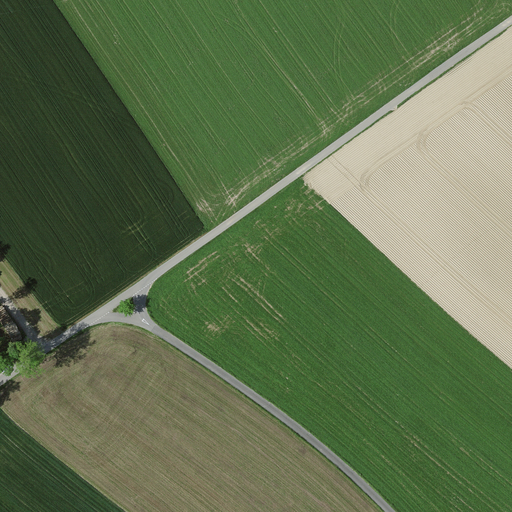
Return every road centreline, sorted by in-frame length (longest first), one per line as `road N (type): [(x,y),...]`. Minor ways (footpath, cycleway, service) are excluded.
road 1 (unclassified): [(139,285),(511,16)]
road 2 (unclassified): [(391,511),(338,459),(142,316)]
